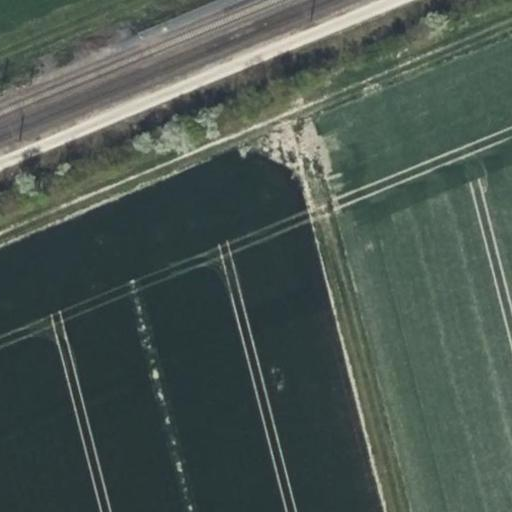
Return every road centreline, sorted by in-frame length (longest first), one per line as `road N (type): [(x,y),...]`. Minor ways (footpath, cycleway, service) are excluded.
road 1 (track): [(511,26),(0,236)]
road 2 (track): [(403,511),(302,111)]
road 3 (track): [(0,52),(124,0)]
